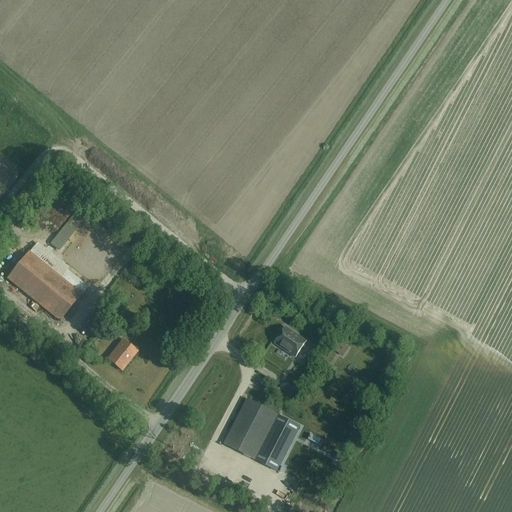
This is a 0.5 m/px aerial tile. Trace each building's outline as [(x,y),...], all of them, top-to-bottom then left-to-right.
[(76,231),(67,224),(52,243),(61,250),(76,231)] [(59,321),(81,295),(29,253),(7,279),(59,321)] [(295,357),(306,342),(285,328),(275,344),(295,357)] [(122,371),(137,352),(123,340),(107,360),(122,371)] [(300,391),(286,381),(282,387),(296,397),(300,391)] [(352,397),(346,394),(343,400),(349,403),(352,397)] [(277,472),(300,427),(247,400),(224,445),(277,472)]
